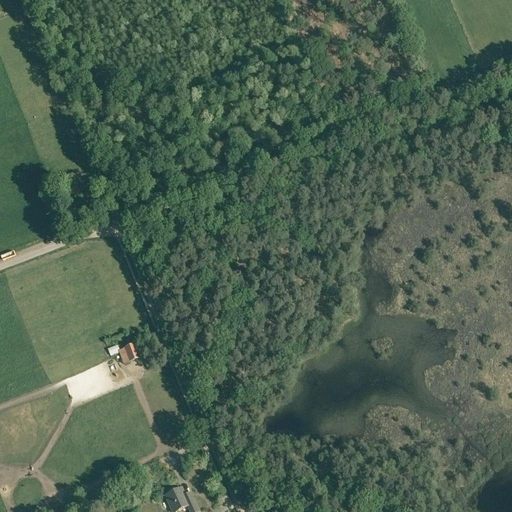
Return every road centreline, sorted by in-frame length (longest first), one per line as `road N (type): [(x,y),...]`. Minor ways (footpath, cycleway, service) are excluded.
road 1 (track): [(118,223),(511,67)]
road 2 (track): [(242,511),(118,223)]
road 3 (unclassified): [(0,267),(118,223)]
